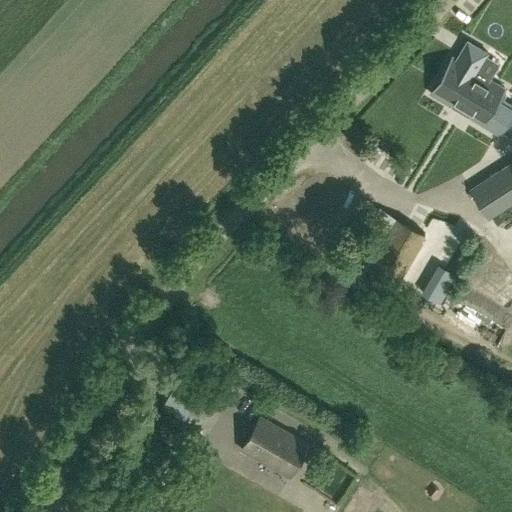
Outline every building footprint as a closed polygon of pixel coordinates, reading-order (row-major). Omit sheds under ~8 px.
[(453,56),(430,93),(498,134),(500,130),(511,110),(511,107),(497,99),(502,91),(505,87),(490,78),(476,70),(486,54),(488,52),(467,40),(456,58),(453,56)] [(511,160),(470,187),(489,217),(511,202),(511,160)] [(356,260),(373,265),(380,245),(363,240),(356,260)] [(189,415),(201,392),(180,381),(168,405),(189,415)] [(202,393),(194,411),(207,416),(215,398),(202,393)] [(289,476),(308,443),(260,415),(241,449),(289,476)] [(165,463),(147,497),(166,507),(185,473),(165,463)]
